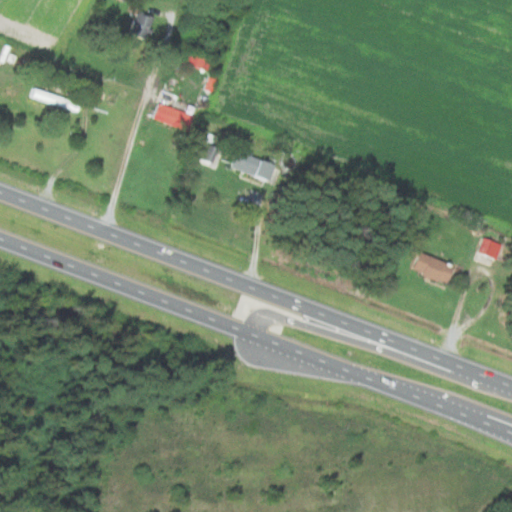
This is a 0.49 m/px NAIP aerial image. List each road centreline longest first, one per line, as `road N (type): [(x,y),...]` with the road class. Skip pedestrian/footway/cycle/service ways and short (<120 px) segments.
road 1 (trunk): [(0,237),(511,432)]
road 2 (trunk): [(511,385),(0,191)]
road 3 (trunk): [(491,377),(450,374),(278,316),(260,317),(245,331)]
road 4 (residential): [(109,233),(171,0)]
